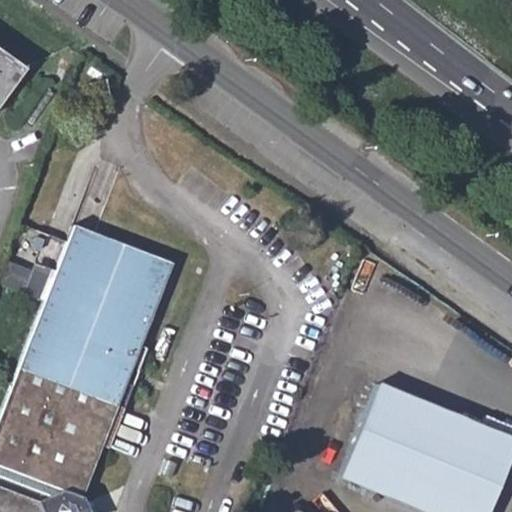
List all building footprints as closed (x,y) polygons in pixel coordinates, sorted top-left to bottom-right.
[(0,102),(21,76),(0,59),(0,102)] [(13,265),(2,289),(41,307),(0,416),(0,511),(86,511),(81,499),(100,445),(111,447),(147,348),(139,345),(171,265),(74,225),(51,281),(13,265)] [(336,238),(318,280),(336,288),(354,246),(336,238)] [(0,274),(0,288),(2,289),(13,265),(6,261),(0,274)] [(339,475),(428,511),(484,511),(511,441),(511,436),(378,379),(339,475)]
